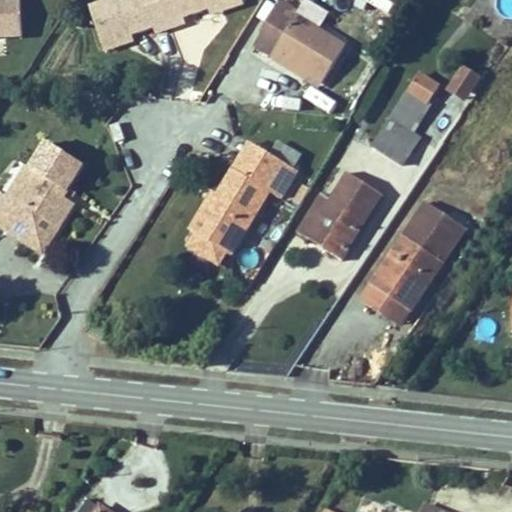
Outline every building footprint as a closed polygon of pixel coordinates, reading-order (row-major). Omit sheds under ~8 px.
[(26,0),(0,0),(0,35),(28,34),(26,0)] [(148,33),(151,40),(166,35),(182,31),(181,21),(238,3),(236,0),(103,0),(86,5),(99,47),(148,33)] [(318,74),(347,40),(323,22),(303,7),(294,0),(287,0),(263,27),(318,74)] [(447,91),(466,103),(483,78),(464,66),(447,91)] [(393,99),(373,128),(390,140),(412,111),(393,99)] [(354,156),(386,176),(403,148),(390,140),(373,128),(354,156)] [(290,153),(269,140),(260,153),(281,166),(290,153)] [(0,243),(26,263),(65,209),(61,206),(50,199),(58,188),(74,167),(39,141),(21,169),(27,176),(6,205),(0,200),(0,243)] [(172,225),(180,229),(210,248),(215,251),(256,194),(267,200),(287,170),(281,166),(260,153),(243,143),(202,199),(195,196),(172,225)] [(0,200),(6,205),(27,176),(21,169),(12,166),(0,181),(0,200)] [(364,207),(330,183),(311,210),(291,237),(315,255),(308,265),(320,273),(364,207)] [(50,199),(61,206),(69,195),(58,188),(50,199)] [(284,248),(291,237),(311,210),(301,203),(274,241),(284,248)] [(384,248),(353,292),(393,320),(450,233),(432,221),(404,259),(384,248)] [(202,259),(210,248),(180,229),(171,241),(202,259)] [(315,255),(291,237),(284,248),(308,265),(315,255)] [(123,511),(100,495),(86,511),(123,511)] [(465,511),(444,502),(439,511),(465,511)]
